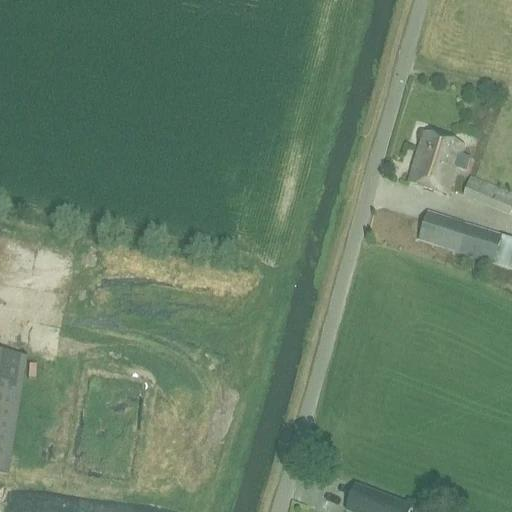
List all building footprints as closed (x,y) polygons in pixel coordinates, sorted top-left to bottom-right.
[(422,134),(407,183),(448,195),(456,169),(456,168),(465,171),(469,157),(460,154),(463,146),(422,134)] [(511,208),(511,194),(470,177),(462,196),(509,216),(511,208)] [(417,241),(494,265),(503,236),(426,211),(417,241)] [(0,274),(21,276),(25,242),(0,239),(0,274)] [(0,475),(8,476),(25,358),(0,353),(0,475)] [(345,511),(344,511),(410,511),(413,507),(355,485),(345,511)]
